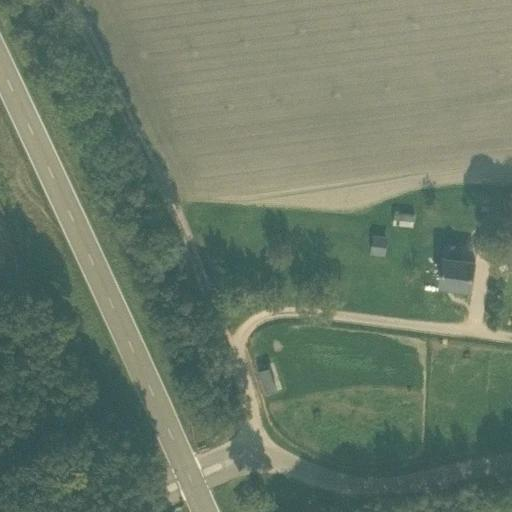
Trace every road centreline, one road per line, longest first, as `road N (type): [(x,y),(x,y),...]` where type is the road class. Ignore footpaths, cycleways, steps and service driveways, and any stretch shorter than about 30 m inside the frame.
road 1 (track): [(69,0),(236,350),(258,448)]
road 2 (primary): [(189,479),(0,58)]
road 3 (unclassified): [(189,479),(258,448),(333,482),(386,485),(511,462)]
road 4 (track): [(511,340),(286,312),(254,320),(236,350)]
